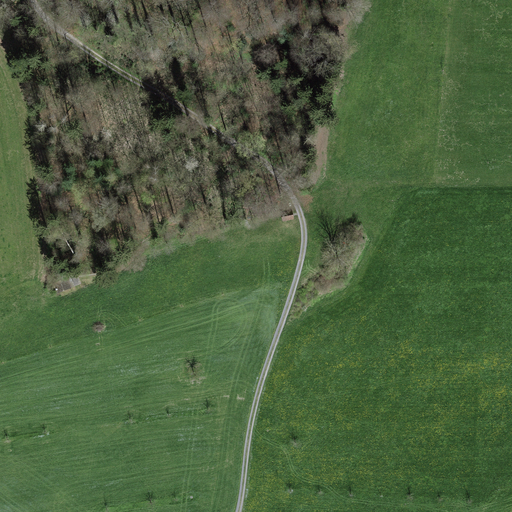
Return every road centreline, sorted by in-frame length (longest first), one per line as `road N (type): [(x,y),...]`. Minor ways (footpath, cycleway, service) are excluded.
road 1 (track): [(48,0),(58,40),(100,84),(262,155),(285,181),(305,248),(271,357)]
road 2 (unclassified): [(271,357),(238,511)]
